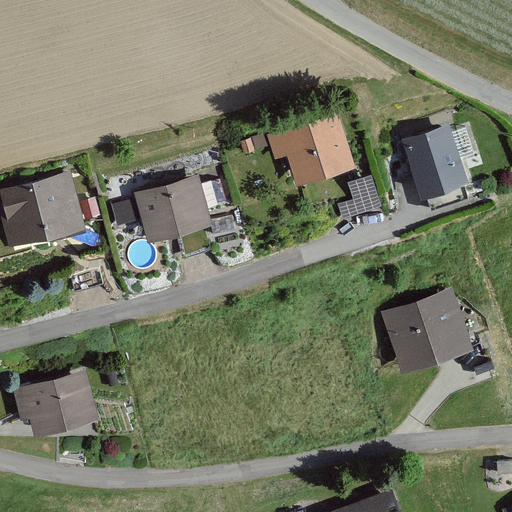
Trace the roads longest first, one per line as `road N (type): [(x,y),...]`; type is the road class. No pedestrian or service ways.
road 1 (residential): [(0,342),(224,282),(405,221)]
road 2 (residential): [(391,446),(132,479),(0,460)]
road 3 (unclassified): [(316,0),(511,103)]
road 4 (residential): [(511,434),(391,446)]
